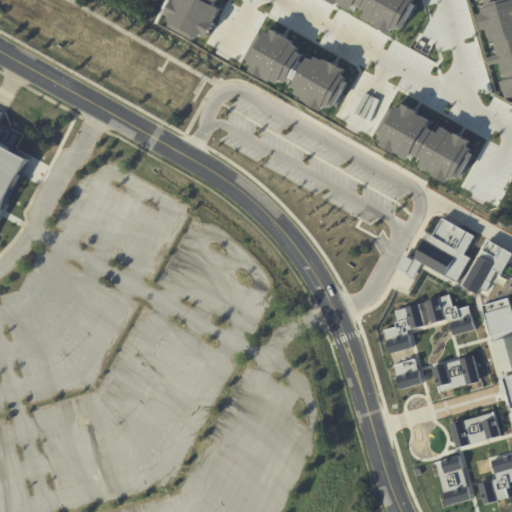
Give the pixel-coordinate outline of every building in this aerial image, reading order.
[(0,142),(0,212),(30,159),(0,142)] [(474,235),(464,254),(470,258),(457,282),(422,263),(414,279),(405,274),(406,273),(396,267),(403,254),(413,260),(428,233),(433,236),(443,218),(474,235)] [(511,253),(488,240),(463,286),(478,294),(481,288),(486,291),(497,271),(501,273),(511,253)] [(475,329),(468,306),(457,309),(456,306),(452,307),(448,294),(426,301),(432,323),(449,318),(454,335),(475,329)] [(511,311),(511,329),(490,336),(482,305),(508,298),(511,311)] [(389,353),(383,330),(396,327),(394,322),(398,321),(395,310),(418,304),(424,325),(407,330),(411,347),(389,353)] [(500,372),(511,368),(511,335),(492,342),(500,372)] [(472,355),(480,381),(439,393),(432,367),(472,355)] [(393,365),(400,389),(421,383),(414,359),(393,365)] [(511,408),(511,409),(502,378),(511,375),(511,408)] [(449,424),(456,448),(500,436),(493,411),(449,424)] [(511,454),(511,481),(509,482),(510,487),(506,488),(509,497),(484,505),(478,484),(497,479),(492,460),(511,454)] [(435,462),(447,506),(471,499),(459,455),(435,462)]
